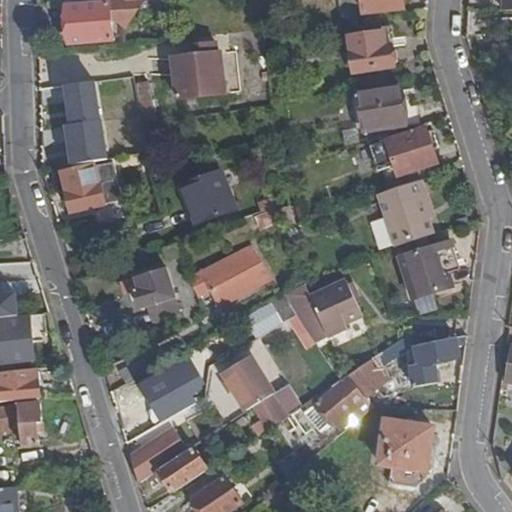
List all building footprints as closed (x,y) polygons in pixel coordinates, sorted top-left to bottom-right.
[(144,0),(109,0),(110,3),(67,7),(70,44),(114,40),(112,21),(117,20),(126,27),(144,0)] [(405,8),(403,0),(363,0),(365,13),(405,8)] [(385,33),(350,38),(356,73),(396,67),(396,65),(399,61),(397,51),(394,49),(393,47),(387,48),(385,33)] [(219,54),(217,44),(192,47),(193,57),(174,59),(179,99),(226,93),(221,53),(219,54)] [(95,81),(60,86),(64,123),(59,124),(66,166),(109,159),(95,81)] [(152,83),(141,85),(147,123),(158,121),(152,83)] [(402,87),(358,93),(364,132),(408,126),(402,87)] [(439,163),(427,128),(371,146),(379,171),(383,170),(395,166),(399,176),(439,163)] [(276,172),(271,160),(261,164),(266,175),(276,172)] [(123,200),(114,164),(97,167),(96,165),(62,173),(72,215),(107,206),(106,205),(123,200)] [(399,176),(395,166),(383,170),(387,180),(399,176)] [(222,172),(184,187),(199,224),(236,210),(222,172)] [(422,181),(379,195),(397,247),(403,245),(433,235),(435,235),(430,219),(422,197),(427,195),(422,181)] [(434,218),(427,195),(422,197),(430,219),(434,218)] [(276,208),(273,198),(259,203),(262,212),(276,208)] [(279,211),(278,208),(263,214),(267,226),(282,220),(279,211)] [(296,223),(291,208),(279,211),(282,220),(285,227),(296,223)] [(295,227),(287,230),(290,237),(298,235),(295,227)] [(433,235),(403,245),(407,257),(437,247),(433,235)] [(168,261),(182,256),(177,244),(164,249),(168,261)] [(275,280),(253,246),(189,279),(199,297),(211,291),(221,308),(275,280)] [(407,257),(401,259),(414,301),(454,288),(441,246),(437,247),(407,257)] [(168,270),(137,279),(140,289),(135,290),(141,310),(150,307),(177,298),(168,270)] [(11,273),(0,274),(0,314),(17,312),(11,273)] [(312,297),(306,285),(286,296),(298,315),(307,329),(317,345),(349,330),(347,325),(364,317),(347,281),(312,297)] [(286,296),(276,302),(287,321),(298,315),(286,296)] [(437,296),(419,299),(421,314),(440,310),(437,296)] [(177,298),(150,307),(155,323),(182,314),(177,298)] [(0,364),(36,360),(30,318),(0,321),(0,364)] [(415,346),(411,334),(373,359),(349,376),(367,399),(391,380),(382,367),(415,346)] [(466,344),(467,336),(457,339),(415,347),(418,364),(411,366),(415,387),(440,383),(437,368),(446,366),(445,360),(461,357),(459,346),(466,344)] [(255,348),(252,343),(217,363),(229,381),(234,389),(248,411),(254,407),(262,401),(278,424),(288,417),(249,352),(255,348)] [(149,372),(141,359),(121,371),(128,384),(149,372)] [(202,399),(184,365),(177,369),(196,403),(202,399)] [(177,369),(176,368),(149,383),(170,420),(197,405),(196,403),(177,369)] [(37,369),(0,373),(0,402),(40,399),(37,369)] [(367,399),(349,376),(342,381),(306,405),(309,409),(319,401),(339,425),(342,422),(345,427),(351,422),(348,417),(368,401),(367,399)] [(229,381),(225,384),(230,391),(234,389),(229,381)] [(278,424),(262,401),(254,407),(270,429),(278,424)] [(374,408),(368,401),(348,417),(351,422),(354,425),(374,408)] [(41,404),(0,407),(0,431),(21,429),(23,446),(40,445),(38,424),(43,423),(41,404)] [(435,428),(386,421),(380,466),(429,472),(435,428)] [(175,428),(132,456),(140,484),(160,471),(190,450),(175,428)] [(190,450),(160,471),(175,493),(209,470),(194,448),(190,450)] [(289,457),(280,464),(289,477),(299,470),(289,457)] [(307,492),(322,478),(309,463),(293,476),(307,492)] [(0,482),(16,482),(15,470),(0,470),(0,482)] [(231,511),(243,504),(225,478),(199,496),(208,509),(203,511),(231,511)] [(336,511),(345,504),(326,482),(315,492),(333,511),(336,511)] [(19,511),(17,487),(0,488),(0,511),(19,511)] [(203,511),(208,509),(199,496),(194,499),(202,511),(203,511)]
